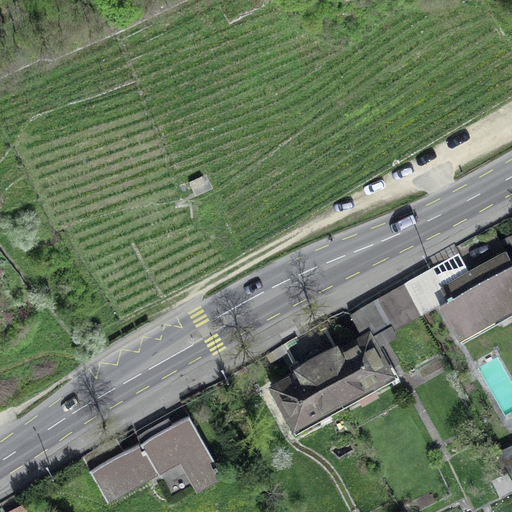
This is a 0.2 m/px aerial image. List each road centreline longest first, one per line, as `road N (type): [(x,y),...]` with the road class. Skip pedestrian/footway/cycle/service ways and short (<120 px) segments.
road 1 (primary): [(511,176),(206,332),(0,457)]
road 2 (track): [(206,332),(196,297),(302,232),(511,132)]
